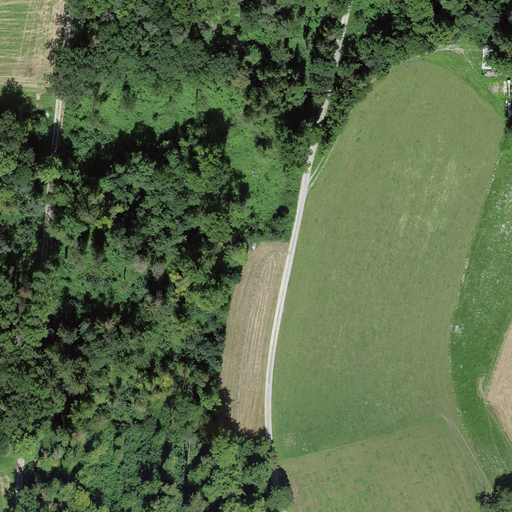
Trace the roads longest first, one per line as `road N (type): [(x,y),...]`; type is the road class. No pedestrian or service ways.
road 1 (track): [(280,511),(266,417),(269,357),(344,0)]
road 2 (track): [(80,0),(59,82),(17,470),(22,511)]
